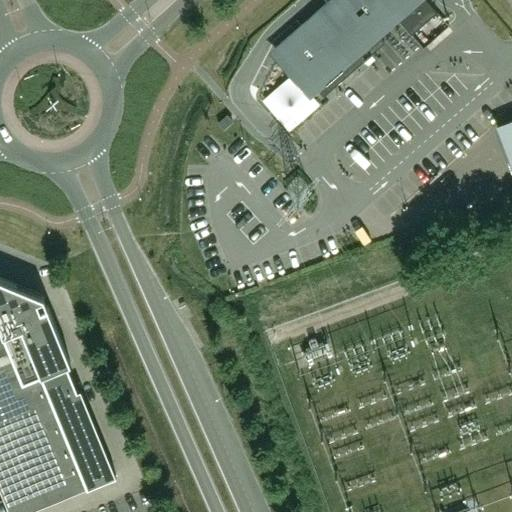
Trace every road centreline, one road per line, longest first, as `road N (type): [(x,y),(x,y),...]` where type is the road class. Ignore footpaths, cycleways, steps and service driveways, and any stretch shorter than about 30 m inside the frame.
road 1 (trunk): [(247,511),(92,144)]
road 2 (trunk): [(57,160),(218,511)]
